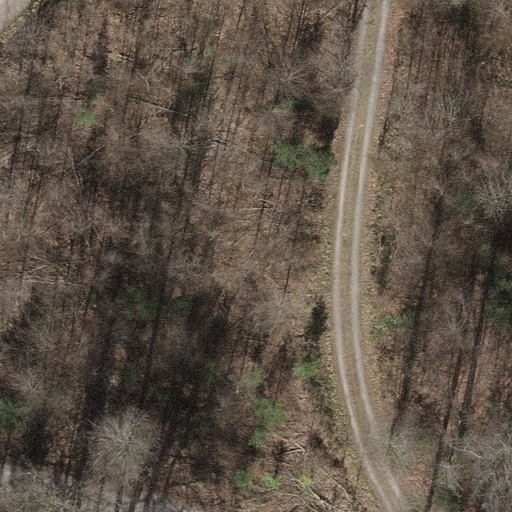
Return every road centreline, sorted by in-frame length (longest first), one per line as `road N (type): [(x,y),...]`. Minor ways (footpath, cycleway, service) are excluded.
road 1 (track): [(384,0),(341,333),(388,511)]
road 2 (track): [(0,477),(175,511)]
